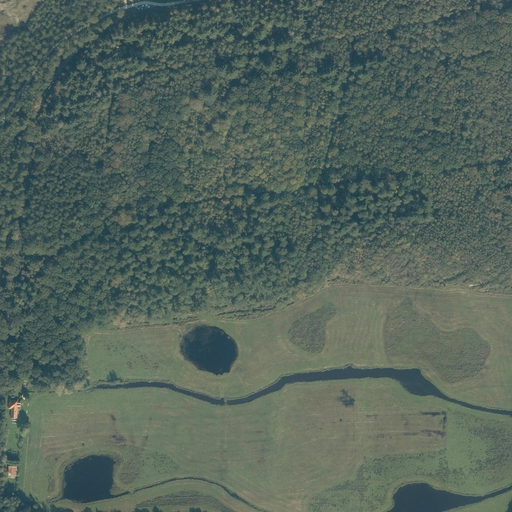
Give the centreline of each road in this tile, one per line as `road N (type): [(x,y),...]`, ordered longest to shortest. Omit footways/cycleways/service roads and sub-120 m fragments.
road 1 (track): [(511,162),(122,210),(57,251),(16,250)]
road 2 (unclassified): [(226,0),(147,10),(102,28),(82,41),(45,92),(0,376)]
road 3 (track): [(511,287),(439,281),(435,269),(366,258),(273,306),(123,322),(122,308)]
road 4 (track): [(122,308),(81,315),(43,352),(1,363)]
